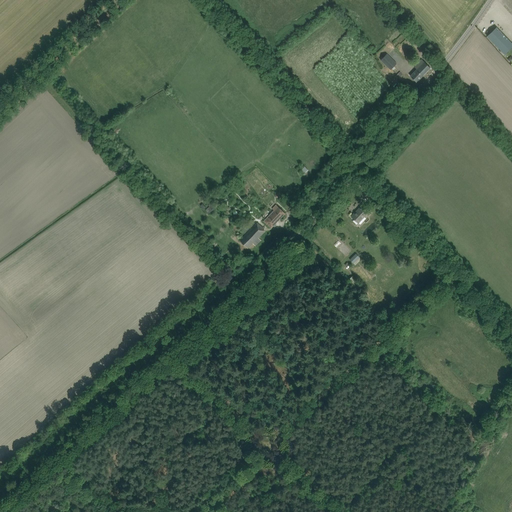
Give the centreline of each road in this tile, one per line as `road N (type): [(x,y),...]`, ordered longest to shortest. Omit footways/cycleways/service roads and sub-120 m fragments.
road 1 (unclassified): [(0,511),(325,205),(490,0)]
road 2 (track): [(361,165),(208,0)]
road 3 (track): [(361,165),(511,329)]
